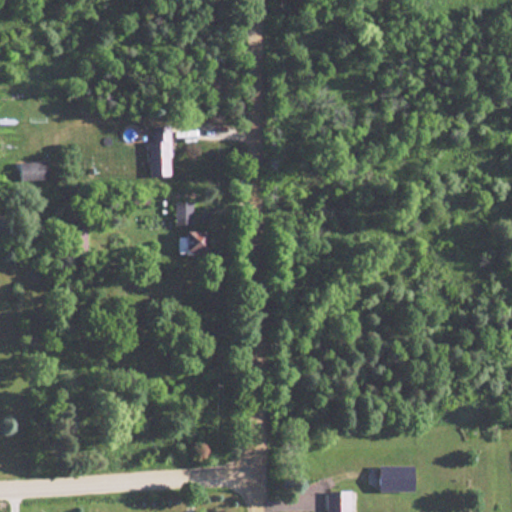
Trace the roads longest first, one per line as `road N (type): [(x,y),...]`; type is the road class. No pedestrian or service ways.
road 1 (residential): [(261,511),(256,0)]
road 2 (residential): [(0,485),(261,468)]
